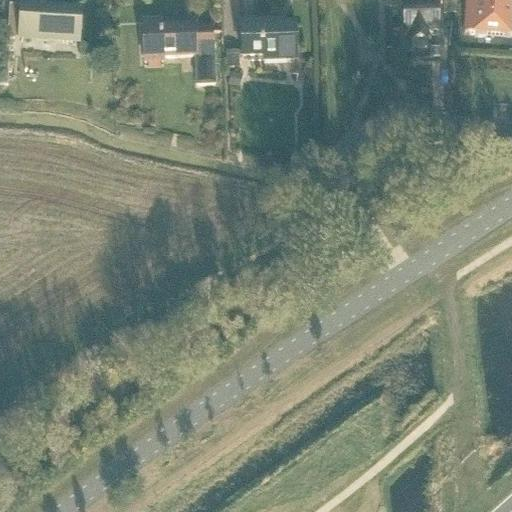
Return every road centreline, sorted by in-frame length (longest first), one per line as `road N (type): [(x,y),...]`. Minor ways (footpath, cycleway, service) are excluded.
road 1 (unclassified): [(511,206),(290,351),(66,511)]
road 2 (residential): [(340,169),(359,143),(386,131),(511,136)]
road 3 (track): [(460,392),(448,287),(430,259)]
road 4 (track): [(402,278),(368,229),(303,207)]
